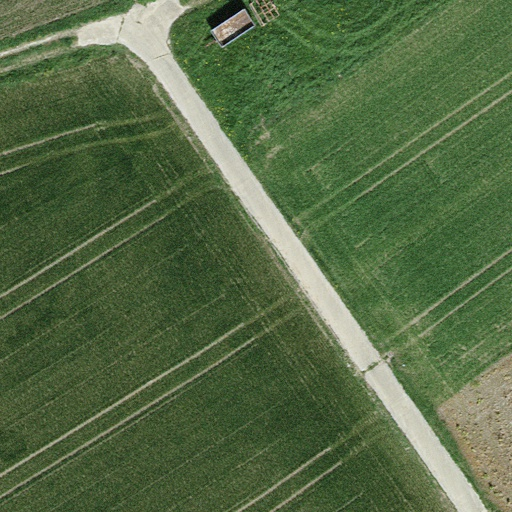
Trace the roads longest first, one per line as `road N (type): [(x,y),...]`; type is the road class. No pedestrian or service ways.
road 1 (track): [(469,511),(120,11)]
road 2 (track): [(0,52),(153,0)]
